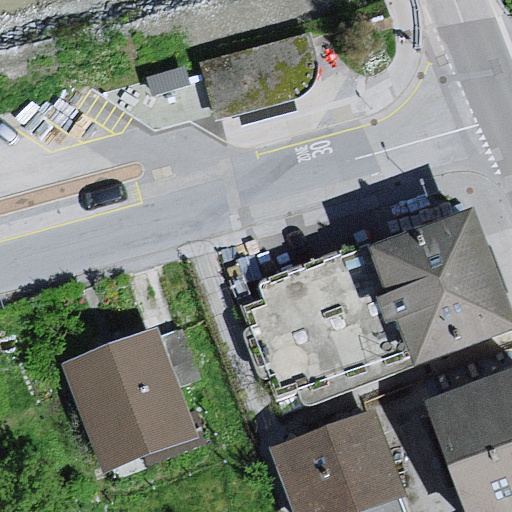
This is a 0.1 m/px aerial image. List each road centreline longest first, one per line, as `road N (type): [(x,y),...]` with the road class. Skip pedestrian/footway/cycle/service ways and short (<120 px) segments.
road 1 (residential): [(503,118),(0,255)]
road 2 (tertiary): [(503,118),(457,0)]
